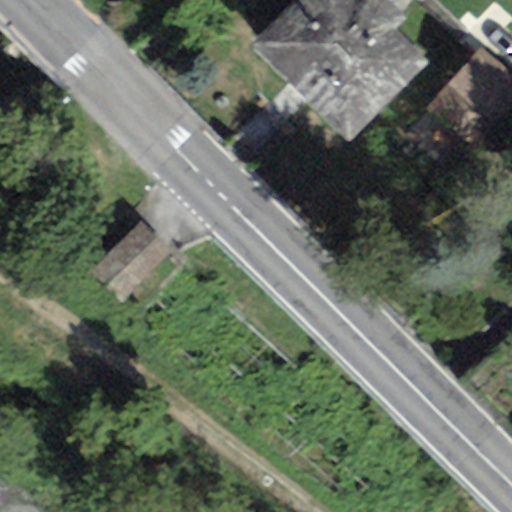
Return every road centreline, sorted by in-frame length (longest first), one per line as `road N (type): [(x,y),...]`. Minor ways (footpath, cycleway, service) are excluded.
road 1 (secondary): [(32,0),(511,484)]
road 2 (track): [(0,270),(321,511)]
